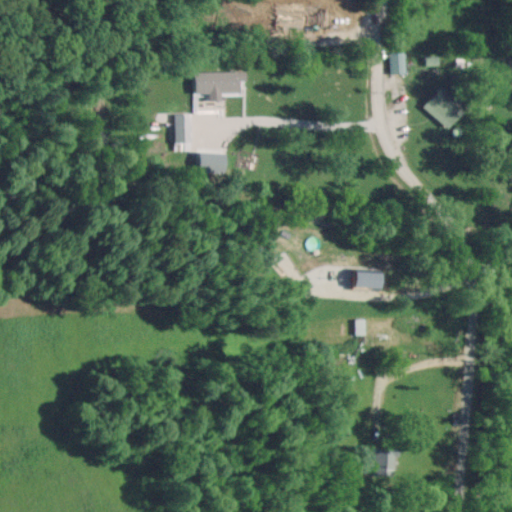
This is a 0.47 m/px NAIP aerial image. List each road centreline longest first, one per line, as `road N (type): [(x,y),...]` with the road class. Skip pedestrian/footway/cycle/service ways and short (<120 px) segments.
road 1 (residential): [(470,300),(460,242),(383,126),(374,0)]
road 2 (residential): [(458,511),(470,300)]
